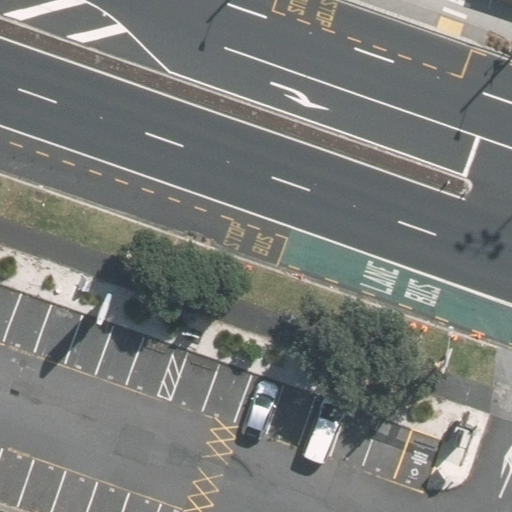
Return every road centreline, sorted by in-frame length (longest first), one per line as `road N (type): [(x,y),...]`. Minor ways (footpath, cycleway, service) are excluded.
road 1 (primary): [(511,259),(0,79)]
road 2 (primary): [(239,0),(511,99)]
